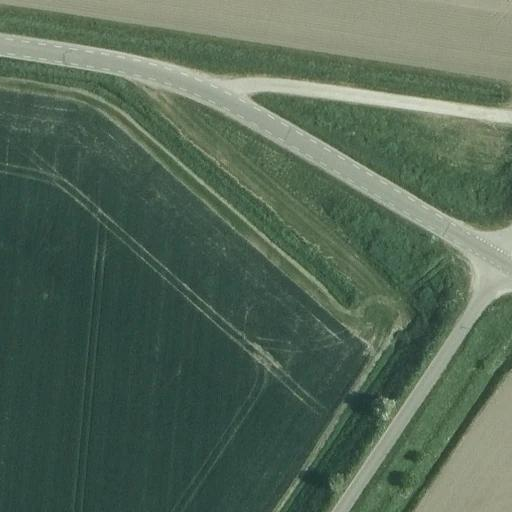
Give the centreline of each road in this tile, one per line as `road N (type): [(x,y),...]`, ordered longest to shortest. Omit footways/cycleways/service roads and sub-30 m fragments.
road 1 (tertiary): [(504,265),(184,83),(0,47)]
road 2 (track): [(511,118),(262,86),(214,96)]
road 3 (unclassified): [(341,511),(504,265)]
